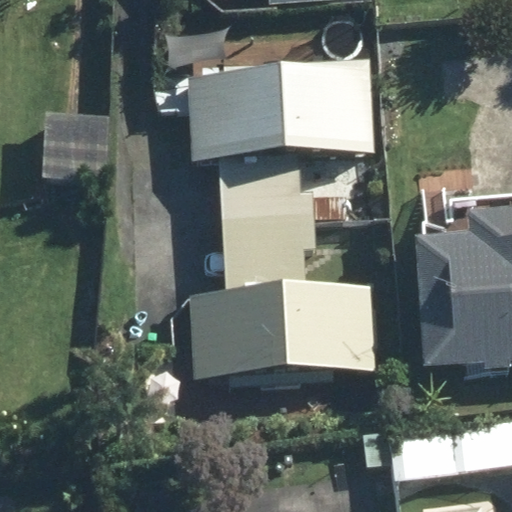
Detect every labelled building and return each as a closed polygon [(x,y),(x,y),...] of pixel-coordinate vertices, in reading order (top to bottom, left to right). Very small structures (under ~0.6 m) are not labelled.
[(261,0),(261,15),(312,15),(311,0),(261,0)] [(370,98),(187,95),(186,178),(368,182),(370,98)] [(103,132),(46,130),(44,185),(101,188),(103,132)] [(250,179),(213,180),(216,302),(297,300),(296,263),(309,263),(307,188),(250,189),(250,179)] [(453,255),(405,256),(408,377),(511,374),(511,223),(452,225),(453,255)] [(363,307),(189,311),(190,388),(364,385),(363,307)]
